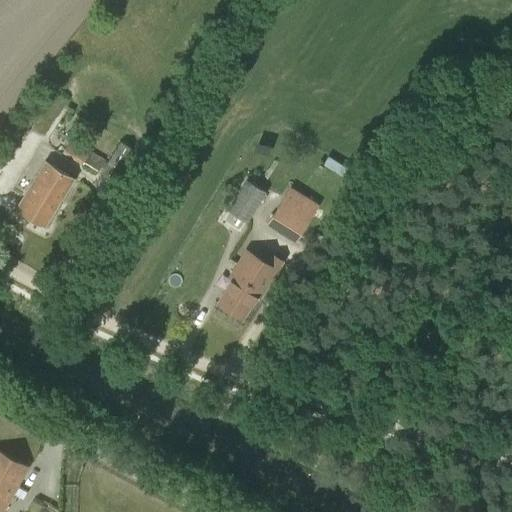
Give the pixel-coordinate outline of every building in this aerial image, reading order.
[(98,170),(105,160),(70,138),(62,152),(83,165),(84,162),(98,170)] [(113,179),(132,148),(121,141),(101,172),(113,179)] [(44,225),(73,179),(44,161),(16,208),(44,225)] [(246,222),(266,192),(247,179),(227,210),(246,222)] [(294,242),(310,217),(318,204),(307,197),(298,210),(281,200),(266,225),(294,242)] [(260,296),(277,268),(246,249),(228,277),(232,279),(217,303),(241,318),(256,294),(260,296)] [(0,511),(1,511),(27,466),(0,450),(0,511)]
